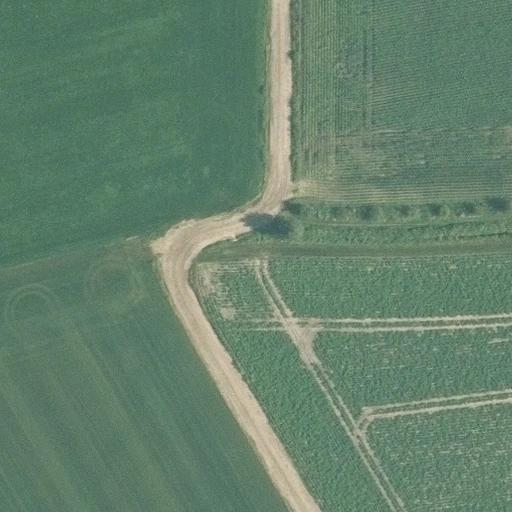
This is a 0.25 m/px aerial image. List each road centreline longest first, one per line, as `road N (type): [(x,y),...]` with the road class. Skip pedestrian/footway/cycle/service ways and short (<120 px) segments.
road 1 (track): [(299,511),(182,306),(174,265),(197,232),(263,221)]
road 2 (track): [(511,218),(263,221)]
road 3 (track): [(263,221),(278,190),(281,0)]
